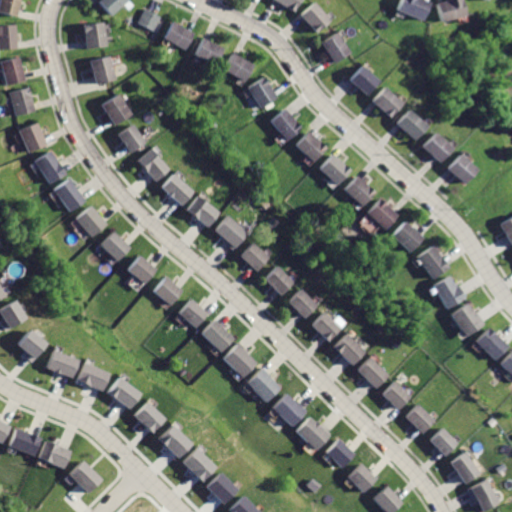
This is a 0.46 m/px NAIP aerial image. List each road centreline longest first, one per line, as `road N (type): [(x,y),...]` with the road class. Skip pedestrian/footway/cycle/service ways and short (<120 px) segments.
road 1 (residential): [(56,0),(48,29),(54,62),(81,143),(111,184),(418,477),(442,511)]
road 2 (residential): [(195,0),(278,43),(319,99),(460,228),(511,302)]
road 3 (residential): [(0,381),(95,426),(182,511)]
